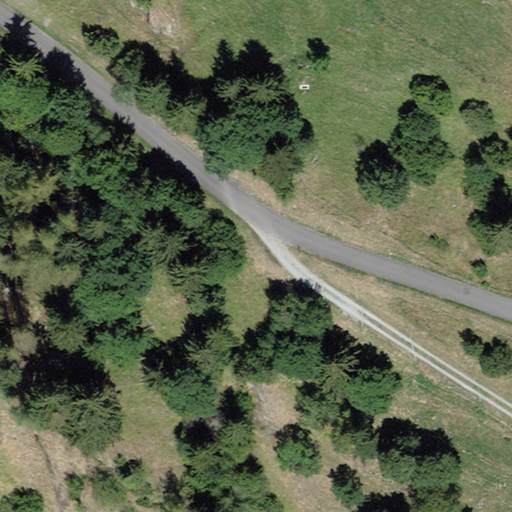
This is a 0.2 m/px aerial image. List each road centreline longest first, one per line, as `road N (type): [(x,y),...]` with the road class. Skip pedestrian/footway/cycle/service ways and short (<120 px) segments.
road 1 (unclassified): [(0,11),(266,216),(511,314)]
road 2 (track): [(266,216),(294,270),(357,304),(511,413)]
